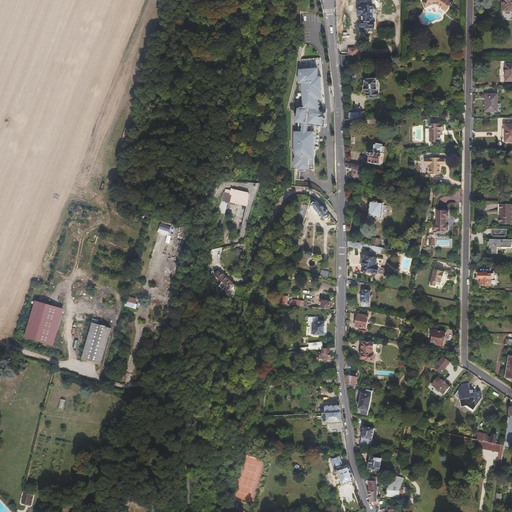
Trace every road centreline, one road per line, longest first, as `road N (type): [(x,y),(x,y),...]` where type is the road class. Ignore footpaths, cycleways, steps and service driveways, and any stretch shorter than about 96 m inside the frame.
road 1 (residential): [(373,511),(355,466),(340,370),(343,216),(329,6)]
road 2 (unknown): [(343,222),(312,194),(291,197),(248,278),(234,281),(214,261),(241,236),(254,192),(237,184),(223,190),(187,284),(184,359)]
road 3 (residential): [(469,0),(463,363),(511,394)]
road 4 (unclassified): [(89,376),(133,385),(162,354),(180,353),(187,409)]
